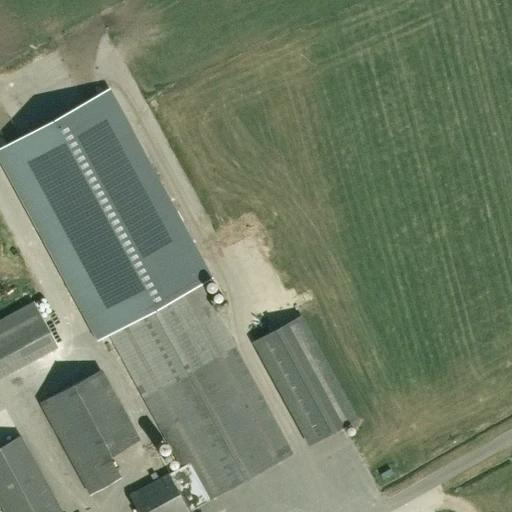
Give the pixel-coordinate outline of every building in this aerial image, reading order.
[(0,149),(0,164),(94,339),(108,332),(181,467),(129,495),(138,511),(186,511),(188,511),(187,511),(189,511),(292,455),(199,283),(210,276),(109,91),(0,149)] [(0,320),(0,375),(57,346),(34,302),(0,320)] [(310,446),(357,420),(301,317),(254,342),(310,446)] [(101,370),(40,403),(89,495),(119,478),(108,457),(139,440),(101,370)] [(0,504),(4,511),(61,511),(20,436),(0,446),(0,504)]
